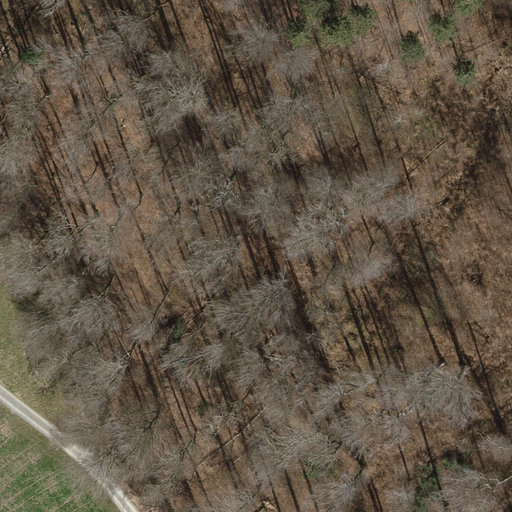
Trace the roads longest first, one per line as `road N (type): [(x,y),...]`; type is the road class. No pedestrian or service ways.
road 1 (track): [(93,464),(83,377),(27,236),(0,206)]
road 2 (track): [(0,391),(93,464),(130,511)]
